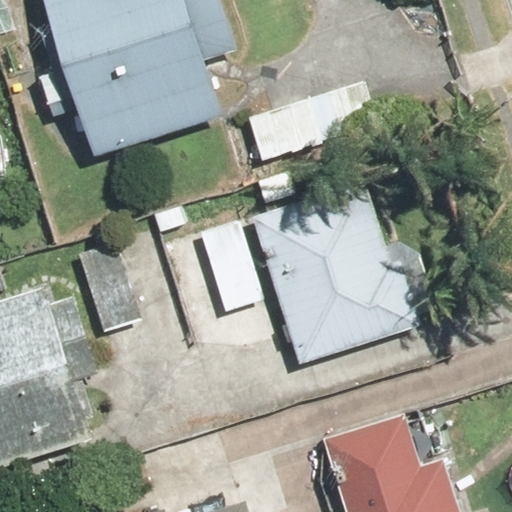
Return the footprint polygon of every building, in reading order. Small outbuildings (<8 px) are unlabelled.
[(33,0),(79,162),(242,116),(208,0),(33,0)] [(278,153),(395,116),(381,75),(264,111),(278,153)] [(296,286),(319,355),(458,309),(438,249),(409,259),(382,175),(272,212),(296,286)] [(214,227),(240,304),(278,292),(251,214),(214,227)] [(99,261),(119,322),(155,311),(136,250),(99,261)] [(86,343),(110,336),(95,285),(73,292),(69,277),(0,298),(0,464),(43,451),(114,429),(86,343)] [(449,511),(432,458),(408,466),(392,421),(390,414),(313,439),(337,507),(323,511),(449,511)] [(240,511),(236,497),(186,511),(156,511),(154,505),(132,511),(240,511)]
